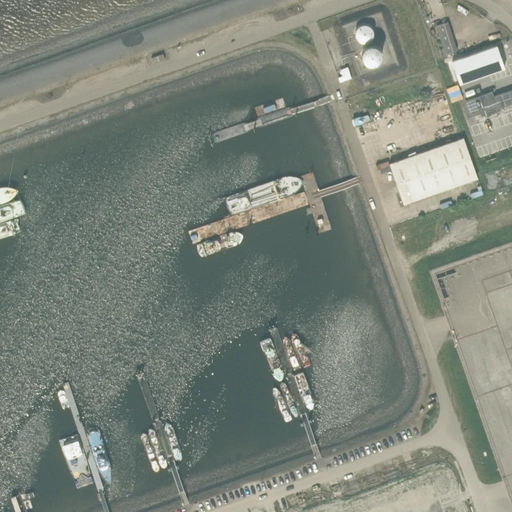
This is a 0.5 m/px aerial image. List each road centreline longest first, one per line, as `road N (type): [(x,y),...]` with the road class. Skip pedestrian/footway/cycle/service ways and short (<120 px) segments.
road 1 (unclassified): [(310,15),(0,125)]
road 2 (unclassified): [(482,511),(453,431),(223,511)]
